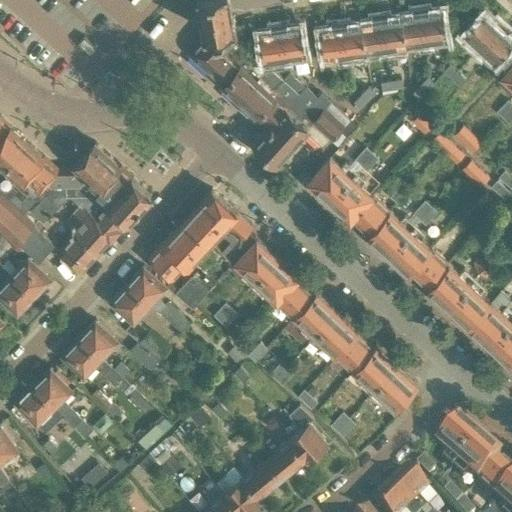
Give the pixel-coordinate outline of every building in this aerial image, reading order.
[(200,0),(202,9),(205,30),(208,30),(189,51),(221,80),(269,124),(255,139),(278,160),(306,129),(305,128),(315,117),(315,116),(324,105),(325,106),(330,100),(331,98),(323,92),(319,96),(305,85),(299,92),(291,85),(283,78),(270,65),(264,59),(263,59),(261,57),(253,56),(244,65),(227,49),(236,39),(233,26),(235,25),(231,5),(230,0),(200,0)] [(442,9),(421,12),(426,39),(434,38),(435,45),(448,43),(442,9)] [(421,12),(401,16),(406,43),(405,43),(406,50),(419,48),(418,41),(426,39),(421,12)] [(480,47),(498,26),(482,12),(475,20),(469,15),(460,26),(465,31),(464,32),(480,47)] [(401,16),(381,19),(385,47),(405,43),(406,43),(401,16)] [(377,48),(385,47),(381,19),(360,23),(366,57),(379,55),(377,48)] [(360,23),(340,26),(345,53),(353,52),(354,59),(366,57),(360,23)] [(280,29),(284,56),(286,63),(307,59),(301,25),(280,29)] [(340,26),(319,30),(325,64),(338,62),(337,55),(345,53),(340,26)] [(511,43),(511,38),(498,26),(480,47),(486,52),(481,58),(491,66),(511,43)] [(270,65),(286,63),(284,56),(280,29),(258,32),(263,59),(264,59),(270,65)] [(83,33),(77,41),(90,53),(97,45),(83,33)] [(511,85),(509,89),(511,92),(511,63),(502,75),(511,83),(511,85)] [(444,72),(451,79),(458,71),(450,64),(444,72)] [(283,78),(291,85),(297,77),(289,70),(283,78)] [(466,79),(458,71),(451,79),(459,86),(466,79)] [(420,84),(427,90),(434,82),(427,76),(420,84)] [(305,85),(297,77),(291,85),(299,92),(305,85)] [(402,77),(391,79),(393,89),(403,87),(402,77)] [(382,91),(393,89),(391,79),(380,81),(382,91)] [(413,92),(420,98),(427,90),(420,84),(413,92)] [(368,85),(361,93),(368,100),(375,92),(368,85)] [(361,108),(368,100),(361,93),(353,101),(361,108)] [(497,111),(503,116),(511,106),(511,102),(508,99),(497,111)] [(325,145),(350,117),(330,100),(325,106),(324,105),(315,116),(315,117),(305,128),(306,129),(325,145)] [(511,106),(503,116),(509,122),(511,117),(511,106)] [(411,122),(418,128),(427,118),(421,113),(411,122)] [(0,164),(2,166),(26,139),(0,115),(0,164)] [(350,117),(339,129),(346,135),(356,123),(350,117)] [(425,134),(433,124),(427,118),(418,128),(425,134)] [(454,133),(461,139),(469,130),(463,124),(454,133)] [(475,135),(469,130),(461,139),(467,145),(475,135)] [(446,136),(440,131),(431,140),(438,146),(446,136)] [(467,145),(473,151),(482,141),(475,135),(467,145)] [(452,142),(446,136),(438,146),(444,152),(452,142)] [(26,139),(2,166),(20,183),(23,179),(36,191),(38,190),(41,193),(23,212),(26,214),(30,210),(48,192),(48,189),(64,189),(64,167),(58,167),(26,139)] [(96,189),(107,200),(127,217),(150,192),(95,141),(72,167),(64,167),(64,189),(48,189),(48,192),(30,210),(43,221),(67,196),(67,195),(92,194),(96,189)] [(450,157),(458,148),(452,142),(444,152),(450,157)] [(373,151),(366,145),(354,158),(361,164),(373,151)] [(465,153),(458,148),(450,157),(456,163),(465,153)] [(379,156),(373,151),(361,164),(367,170),(379,156)] [(308,180),(329,198),(356,169),(345,160),(341,165),(331,155),(308,180)] [(462,169),(468,174),(477,165),(471,159),(462,169)] [(468,174),(475,180),(483,170),(477,165),(468,174)] [(352,215),(370,196),(379,185),(368,175),(366,179),(356,169),(329,198),(350,217),(352,215)] [(481,186),(489,176),(483,170),(475,180),(481,186)] [(511,176),(504,170),(497,179),(509,190),(511,186),(511,176)] [(510,190),(509,190),(497,179),(492,186),(505,197),(510,190)] [(408,188),(402,182),(391,195),(397,200),(408,188)] [(219,279),(235,261),(210,239),(225,223),(240,237),(252,224),(212,188),(151,257),(173,277),(186,262),(188,264),(195,257),(219,279)] [(34,222),(26,214),(23,212),(0,190),(0,231),(13,244),(17,240),(32,224),(34,222)] [(370,196),(352,215),(371,232),(389,213),(370,196)] [(414,212),(420,217),(431,205),(425,199),(414,212)] [(82,268),(127,217),(107,200),(95,214),(81,202),(65,221),(75,231),(59,248),(82,268)] [(437,210),(431,205),(420,217),(426,222),(437,210)] [(369,234),(388,252),(415,223),(405,214),(400,219),(391,210),(389,213),(371,232),(369,234)] [(425,232),(415,223),(388,252),(408,270),(411,268),(430,246),(421,237),(425,232)] [(51,242),(32,224),(17,240),(37,258),(51,242)] [(257,237),(235,261),(246,271),(241,276),(251,285),(278,255),(257,237)] [(411,268),(430,286),(450,264),(430,246),(411,268)] [(277,299),(296,277),(299,274),(278,255),(251,285),(262,294),(266,289),(277,299)] [(473,265),(479,271),(487,263),(480,256),(473,265)] [(12,261),(6,268),(33,294),(50,277),(29,257),(19,267),(12,261)] [(493,269),(487,263),(479,271),(486,277),(493,269)] [(428,288),(449,307),(475,278),(464,267),(460,272),(450,264),(430,286),(428,288)] [(0,267),(0,281),(3,284),(0,287),(0,296),(17,312),(33,294),(6,268),(2,265),(0,267)] [(144,265),(128,283),(149,302),(157,294),(165,284),(144,265)] [(194,271),(175,292),(192,307),(217,280),(207,271),(201,277),(194,271)] [(296,277),(277,299),(295,316),(315,294),(296,277)] [(469,325),(491,300),(480,291),(484,286),(475,278),(449,307),(469,325)] [(134,320),(136,318),(149,302),(128,283),(112,301),(134,320)] [(318,291),(315,294),(295,316),(305,324),(300,329),(311,338),(337,309),(318,291)] [(157,294),(149,302),(181,330),(189,322),(157,294)] [(469,325),(488,343),(511,317),(511,309),(506,304),(501,310),(491,300),(469,325)] [(214,314),(220,319),(231,307),(226,302),(214,314)] [(231,307),(220,319),(226,324),(237,312),(231,307)] [(337,309),(311,338),(321,348),(325,343),(335,351),(355,329),(357,327),(337,309)] [(509,361),(511,358),(511,317),(488,343),(509,362),(509,361)] [(138,340),(137,341),(158,359),(170,346),(149,328),(148,329),(136,318),(134,320),(125,328),(138,340)] [(95,319),(79,336),(101,356),(117,339),(95,319)] [(335,351),(355,369),(375,347),(355,329),(335,351)] [(79,336),(63,354),(84,374),(93,365),(101,356),(79,336)] [(150,367),(158,359),(137,341),(130,349),(150,367)] [(260,341),(249,353),(255,359),(266,346),(260,341)] [(227,351),(236,360),(242,354),(234,345),(227,351)] [(377,345),(375,347),(355,369),(364,378),(360,382),(371,392),(398,363),(377,345)] [(101,356),(93,365),(115,384),(123,392),(131,384),(122,376),(122,375),(114,367),(101,356)] [(129,368),(120,360),(114,367),(122,375),(129,368)] [(282,360),(271,372),(276,377),(288,365),(282,360)] [(398,363),(371,392),(381,401),(385,396),(396,407),(418,382),(398,363)] [(240,365),(234,371),(243,380),(249,374),(240,365)] [(276,377),(282,383),(293,370),(288,365),(276,377)] [(50,367),(33,384),(54,405),(53,405),(85,437),(94,428),(62,396),(71,388),(50,367)] [(37,422),(53,405),(54,405),(33,384),(16,401),(37,422)] [(222,388),(216,393),(224,401),(230,396),(222,388)] [(299,395),(311,406),(317,400),(305,389),(299,395)] [(134,390),(128,397),(141,409),(147,402),(134,390)] [(227,410),(218,401),(212,408),(221,417),(227,410)] [(107,408),(116,417),(122,411),(113,402),(107,408)] [(291,439),(306,456),(308,459),(328,443),(309,421),(314,416),(299,403),(288,412),(300,427),(289,436),(291,439)] [(202,404),(192,414),(202,424),(212,414),(202,404)] [(136,436),(146,446),(147,448),(174,423),(163,411),(136,436)] [(337,428),(349,416),(343,411),(332,423),(337,428)] [(349,416),(337,428),(343,434),(354,421),(349,416)] [(479,437),(458,418),(436,443),(447,453),(443,457),(452,466),(479,437)] [(0,423),(0,458),(17,447),(0,423)] [(192,433),(188,427),(179,434),(183,440),(192,433)] [(43,444),(52,452),(58,446),(49,437),(43,444)] [(477,480),(497,458),(500,455),(479,437),(452,466),(463,476),(468,471),(477,480)] [(268,458),(282,475),(306,456),(291,439),(268,458)] [(161,442),(152,450),(162,462),(172,454),(161,442)] [(140,461),(145,467),(155,458),(149,453),(140,461)] [(125,454),(116,462),(121,468),(130,460),(125,454)] [(181,464),(172,454),(162,462),(161,463),(170,474),(181,464)] [(32,461),(37,467),(36,467),(44,476),(51,470),(43,461),(42,462),(37,457),(32,461)] [(417,463),(428,475),(434,470),(423,457),(417,463)] [(258,495),(282,475),(268,458),(254,470),(252,467),(242,475),(258,495)] [(511,481),(511,471),(497,458),(477,480),(497,498),(511,481)] [(0,482),(1,483),(10,476),(0,463),(0,482)] [(391,484),(411,505),(417,511),(431,511),(418,498),(428,489),(408,468),(391,484)] [(90,469),(81,478),(90,487),(99,478),(90,469)] [(223,491),(224,493),(239,511),(243,511),(261,498),(258,495),(242,475),(223,491)] [(1,483),(4,488),(14,482),(10,476),(1,483)] [(503,511),(511,511),(511,481),(497,498),(507,506),(502,511),(503,511)] [(417,511),(411,505),(391,484),(374,500),(385,511),(403,511),(405,511),(417,511)] [(444,491),(456,503),(462,497),(450,485),(444,491)] [(238,511),(239,511),(224,493),(201,511),(238,511)] [(457,505),(463,511),(473,511),(474,511),(463,499),(457,505)]
